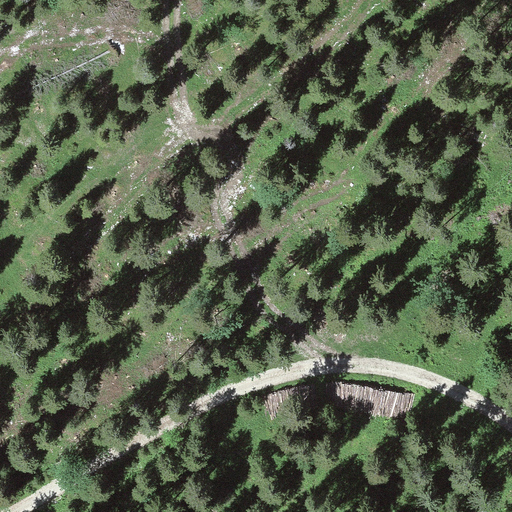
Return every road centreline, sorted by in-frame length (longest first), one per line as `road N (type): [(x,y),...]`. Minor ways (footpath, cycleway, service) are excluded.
road 1 (track): [(511,428),(450,376),(361,358),(323,362),(262,384),(20,511)]
road 2 (track): [(323,362),(275,310),(177,90),(172,0)]
